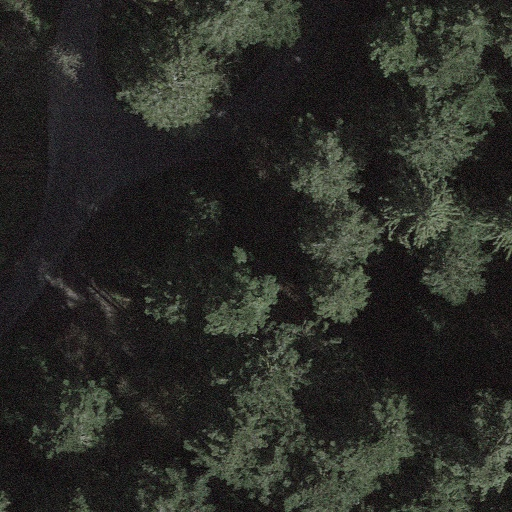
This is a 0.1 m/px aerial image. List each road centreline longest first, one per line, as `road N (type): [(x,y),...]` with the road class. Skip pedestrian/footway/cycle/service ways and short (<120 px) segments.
road 1 (track): [(322,0),(301,46),(237,116),(161,147),(124,150),(85,131),(76,108),(73,71),(86,0)]
road 2 (track): [(292,511),(29,283)]
road 3 (track): [(0,319),(57,236),(101,144)]
